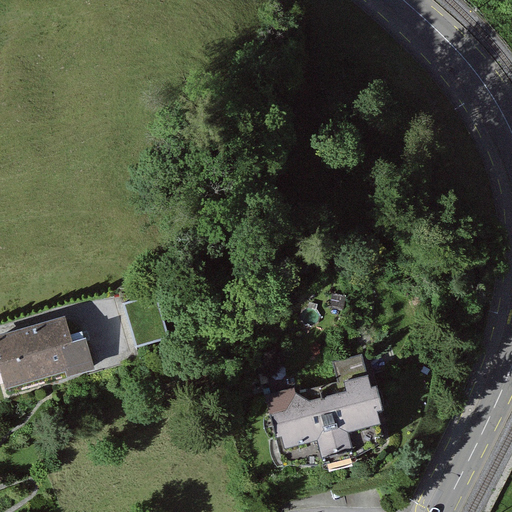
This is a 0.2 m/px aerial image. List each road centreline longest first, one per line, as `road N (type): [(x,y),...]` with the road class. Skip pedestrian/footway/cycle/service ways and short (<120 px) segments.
road 1 (tertiary): [(403,0),(456,48),(511,132)]
road 2 (tertiary): [(511,365),(442,511)]
